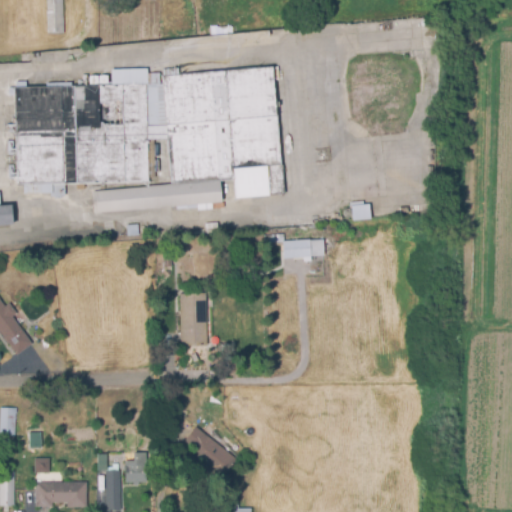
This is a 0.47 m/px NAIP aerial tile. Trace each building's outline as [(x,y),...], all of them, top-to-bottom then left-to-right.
[(48,34),(47,0),(63,0),(64,33),(48,34)] [(44,193),(24,194),(24,185),(18,185),(14,87),(43,86),(112,84),(111,69),(147,68),(148,73),(160,73),(163,73),(163,76),(273,66),(285,193),(236,198),(234,179),(221,181),(223,202),(198,204),(199,208),(172,210),(172,205),(95,214),(93,191),(172,183),(166,139),(148,139),(149,181),(66,184),(66,197),(51,197),(51,193),(44,193)] [(163,75),(163,68),(179,67),(179,74),(163,75)] [(353,220),(352,205),(371,204),(372,219),(353,220)] [(0,226),(0,205),(13,205),(13,226),(0,226)] [(128,237),(126,225),(138,223),(139,235),(128,237)] [(69,240),(68,233),(96,231),(97,238),(69,240)] [(284,258),(283,241),(324,239),(325,256),(284,258)] [(181,345),(180,294),(206,293),(208,345),(181,345)] [(18,355),(0,331),(0,297),(6,306),(10,303),(18,313),(12,317),(33,344),(18,355)] [(16,435),(0,435),(0,407),(17,408),(16,435)] [(220,480),(207,470),(209,468),(194,456),(198,452),(185,441),(197,426),(237,460),(220,480)] [(30,448),(29,432),(42,432),(42,448),(30,448)] [(126,483),(125,461),(135,461),(135,452),(147,452),(147,482),(126,483)] [(108,470),(97,470),(97,454),(108,454),(108,470)] [(47,458),(32,458),(32,473),(47,472),(47,458)] [(14,511),(0,510),(0,470),(15,471),(14,511)] [(122,511),(106,511),(106,471),(121,471),(122,511)] [(46,507),(36,507),(36,482),(46,482),(88,482),(88,507),(67,507),(67,501),(53,501),(53,507),(46,507)]
